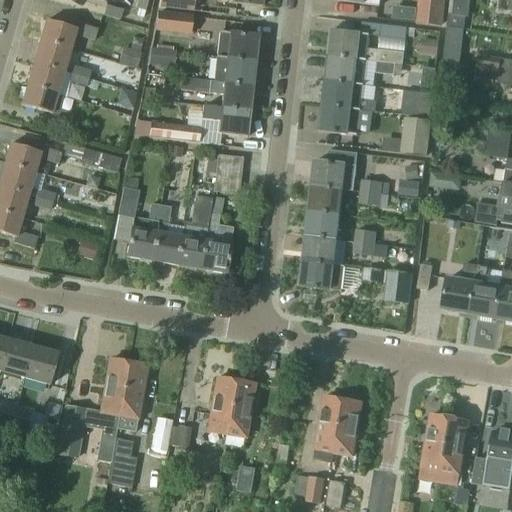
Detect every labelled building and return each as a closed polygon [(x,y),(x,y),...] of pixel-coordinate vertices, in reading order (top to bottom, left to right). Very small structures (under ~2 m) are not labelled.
[(138,0),(136,10),(145,12),(148,0),(138,0)] [(161,0),(161,8),(193,12),(194,0),(161,0)] [(263,0),(233,0),(233,5),(262,8),(263,0)] [(419,0),(417,24),(441,27),(443,0),(419,0)] [(454,0),(453,16),(449,16),(448,27),(464,30),(467,0),(454,0)] [(414,22),(415,9),(392,7),(391,20),(414,22)] [(120,22),(123,13),(106,8),(104,17),(120,22)] [(158,14),(156,31),(190,35),(192,18),(158,14)] [(40,41),(70,50),(75,36),(94,42),(97,31),(78,25),(76,31),(46,22),(40,41)] [(380,26),(379,38),(405,41),(407,29),(380,26)] [(327,57),(366,62),(366,63),(376,64),(394,65),(401,66),(402,55),(367,51),(369,37),(330,32),(327,57)] [(217,58),(256,63),(259,38),(229,34),(229,35),(220,34),(217,58)] [(419,55),(437,57),(439,42),(421,40),(419,55)] [(33,65),(64,73),(70,50),(40,41),(33,65)] [(171,64),(173,48),(152,46),(150,62),(171,64)] [(363,87),(366,63),(366,62),(327,57),(324,82),(363,87)] [(511,74),(511,62),(478,57),(476,69),(511,74)] [(214,84),(253,89),(256,63),(217,58),(214,83),(214,84)] [(394,65),(376,64),(375,75),(393,77),(394,65)] [(27,88),(57,96),(64,73),(33,65),(27,88)] [(70,75),(87,80),(89,72),(72,67),(70,75)] [(511,74),(476,69),(474,82),(511,88),(511,74)] [(70,75),(68,82),(84,87),(87,80),(70,75)] [(220,109),(250,113),(253,89),(214,84),(214,83),(182,79),(181,91),(209,95),(222,96),(220,109)] [(321,107),(360,111),(363,87),(324,82),(321,107)] [(27,88),(21,107),(51,116),(49,121),(69,127),(72,116),(53,110),(57,96),(27,88)] [(400,116),(430,120),(433,95),(403,92),(400,116)] [(321,107),(318,133),(348,136),(357,137),(360,111),(321,107)] [(220,109),(220,110),(202,108),(201,121),(218,124),(217,135),(247,139),(250,113),(220,109)] [(403,141),(401,155),(425,158),(430,123),(405,120),(403,141)] [(200,128),(158,123),(157,138),(198,143),(200,128)] [(508,148),(508,145),(510,137),(489,134),(487,144),(491,145),(508,148)] [(508,148),(491,145),(487,144),(485,158),(506,162),(508,148)] [(4,165),(34,174),(39,159),(59,164),(61,154),(42,148),(40,154),(10,146),(4,165)] [(217,157),(216,168),(241,171),(243,160),(217,157)] [(511,160),(507,160),(503,185),(511,186),(511,160)] [(310,188),(342,192),(342,191),(354,193),(356,167),(313,162),(310,188)] [(0,179),(0,188),(28,197),(28,196),(36,199),(51,204),(54,196),(38,191),(38,192),(30,189),(34,174),(4,165),(0,179)] [(215,180),(240,183),(241,171),(216,168),(215,180)] [(240,183),(215,180),(213,194),(238,196),(240,183)] [(362,194),(385,197),(386,185),(363,183),(362,194)] [(511,186),(503,185),(500,208),(499,209),(511,211),(511,186)] [(0,213),(21,220),(28,197),(0,188),(0,213)] [(339,216),(342,192),(310,188),(308,212),(339,216)] [(151,263),(160,208),(151,206),(148,222),(134,219),(139,192),(123,190),(118,218),(132,221),(126,259),(151,263)] [(362,194),(360,205),(384,208),(385,197),(362,194)] [(51,204),(36,199),(34,207),(49,211),(51,204)] [(496,227),(499,209),(500,208),(478,205),(475,224),(496,227)] [(176,267),(181,238),(166,235),(171,209),(160,208),(151,263),(176,267)] [(305,238),(336,242),(339,216),(308,212),(305,238)] [(0,213),(0,235),(15,239),(14,244),(33,250),(36,239),(17,234),(21,220),(0,213)] [(200,271),(209,216),(200,215),(196,240),(181,238),(176,267),(200,271)] [(219,218),(209,216),(200,271),(225,275),(232,236),(217,233),(219,218)] [(371,246),(372,234),(357,232),(356,244),(371,246)] [(333,267),(336,242),(305,238),(302,264),(333,267)] [(371,246),(356,244),(354,255),(370,257),(371,246)] [(333,267),(302,264),(299,289),(342,294),(345,268),(333,267)] [(420,266),(416,290),(428,292),(432,268),(420,266)] [(441,311),(468,316),(476,268),(464,266),(461,283),(446,280),(441,311)] [(476,268),(468,316),(495,320),(504,272),(503,272),(500,289),(486,287),(489,270),(476,268)] [(365,270),(364,282),(383,284),(385,273),(365,270)] [(511,273),(504,272),(495,320),(511,323),(511,273)] [(388,273),(385,303),(408,305),(412,276),(388,273)] [(0,371),(8,342),(0,339),(0,371)] [(0,373),(24,380),(33,349),(8,342),(0,371),(0,373)] [(57,356),(33,349),(24,380),(48,387),(57,356)] [(117,417),(126,364),(109,361),(100,414),(117,417)] [(146,367),(126,364),(117,417),(119,417),(116,430),(135,434),(146,367)] [(226,436),(235,383),(216,379),(207,432),(226,436)] [(253,386),(235,383),(226,436),(244,439),(253,386)] [(334,454),(343,401),(324,398),(315,451),(334,454)] [(16,406),(0,402),(0,401),(0,414),(13,418),(16,406)] [(361,405),(343,401),(334,454),(352,457),(361,405)] [(16,406),(13,418),(30,423),(29,423),(30,423),(33,411),(16,406)] [(78,460),(87,410),(65,407),(56,456),(78,460)] [(438,485),(438,483),(449,421),(431,417),(419,481),(438,485)] [(449,421),(438,483),(438,485),(456,488),(468,424),(449,421)] [(171,427),(171,447),(189,447),(189,428),(171,427)] [(511,434),(501,432),(501,435),(492,434),(487,462),(475,460),(470,486),(509,493),(511,476),(511,437),(510,437),(511,434)] [(119,440),(112,485),(131,488),(135,459),(129,458),(132,442),(119,440)] [(239,467),(234,492),(248,495),(253,470),(239,467)] [(309,479),(303,502),(316,506),(322,481),(309,479)] [(327,482),(327,509),(343,509),(344,483),(327,482)]
